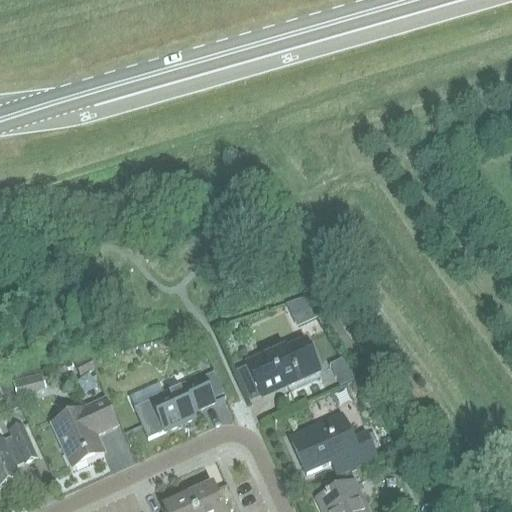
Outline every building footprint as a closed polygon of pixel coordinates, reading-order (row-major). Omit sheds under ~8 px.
[(202,347),(196,334),(186,337),(193,352),(202,347)] [(285,352),(283,349),(247,366),(259,393),(282,382),(286,390),(319,374),(305,343),(285,352)] [(341,390),(353,384),(342,362),(330,368),(341,390)] [(97,375),(92,364),(78,370),(83,381),(97,375)] [(189,387),(135,412),(148,441),(183,425),(195,419),(193,415),(215,405),(201,375),(187,382),(189,387)] [(94,382),(76,390),(79,398),(97,391),(94,382)] [(107,403),(55,427),(75,471),(105,456),(97,438),(118,429),(107,403)] [(341,418),(290,442),(305,477),(339,462),(345,474),(376,460),(365,436),(352,442),(341,418)] [(0,491),(22,481),(17,471),(38,460),(24,429),(11,434),(14,439),(0,445),(0,491)] [(390,440),(382,443),(386,451),(393,448),(390,440)] [(212,487),(188,498),(194,511),(237,511),(230,495),(219,501),(216,494),(212,487)] [(349,487),(317,501),(321,511),(365,511),(361,504),(357,505),(349,487)] [(194,511),(188,498),(163,509),(164,511),(194,511)]
